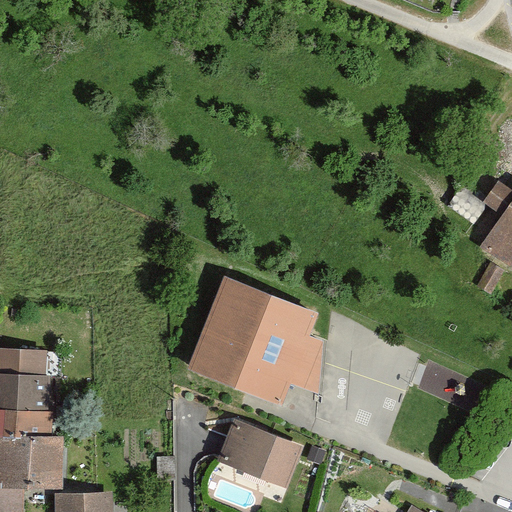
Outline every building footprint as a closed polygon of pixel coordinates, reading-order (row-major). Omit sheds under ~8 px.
[(502,214),(481,244),(511,263),(511,191),(498,183),(485,202),(502,214)] [(317,312),(225,276),(188,368),(280,404),(317,312)] [(44,350),(0,349),(0,434),(53,435),(53,411),(49,411),(50,374),(44,374),(44,350)] [(302,445),(234,419),(218,461),(286,486),(302,445)] [(0,511),(21,511),(22,486),(62,486),(63,435),(53,435),(0,434),(0,511)] [(111,511),(112,492),(55,492),(55,511),(111,511)]
